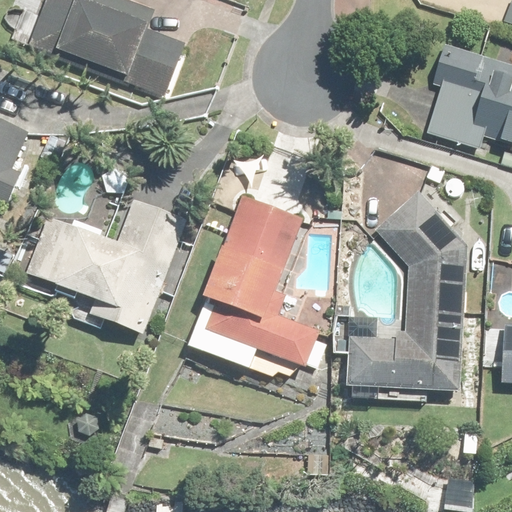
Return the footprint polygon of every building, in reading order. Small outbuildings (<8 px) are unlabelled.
[(135,0),(40,0),(25,43),(167,94),(194,21),(135,0)] [(511,64),(450,47),(426,132),(480,147),(484,133),(511,140),(511,64)] [(0,202),(33,133),(0,117),(0,202)] [(468,389),(473,243),(425,187),(378,227),(411,265),(409,327),(353,325),(351,385),(468,389)] [(244,188),(192,340),(256,362),(263,343),(316,362),(331,319),(279,301),(310,211),(244,188)] [(97,314),(144,330),(184,216),(133,199),(119,239),(52,216),(31,277),(101,301),(97,314)] [(511,390),(511,323),(505,323),(503,390),(511,390)]
